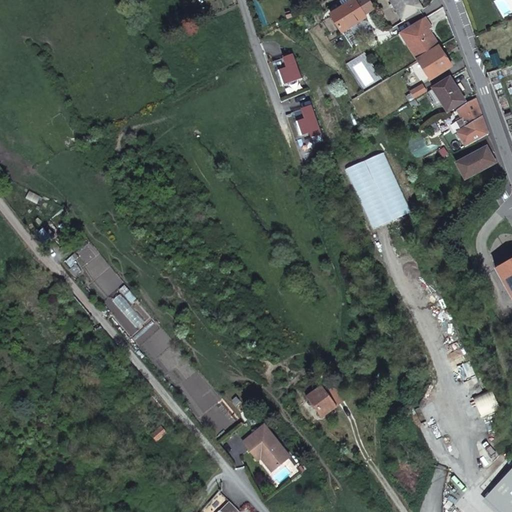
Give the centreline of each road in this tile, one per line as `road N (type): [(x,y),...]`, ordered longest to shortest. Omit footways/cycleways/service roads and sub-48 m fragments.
road 1 (unclassified): [(272,511),(0,190)]
road 2 (residential): [(511,169),(449,0)]
